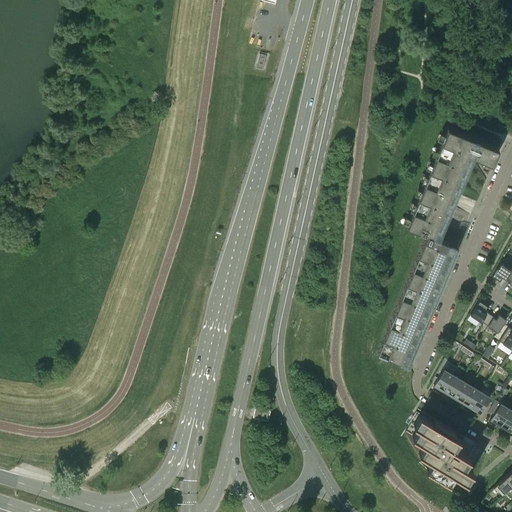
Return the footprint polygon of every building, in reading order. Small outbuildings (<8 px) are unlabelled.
[(262,69),(266,55),(259,53),(255,67),(262,69)] [(408,364),(458,245),(439,237),(458,191),(473,155),(492,163),(498,148),(447,126),(406,225),(426,233),(377,351),(399,360),(408,364)] [(455,209),(452,226),(465,229),(468,212),(455,209)] [(500,262),(491,275),(499,280),(502,275),(508,279),(511,273),(511,262),(504,257),(500,262)] [(470,313),(484,322),(489,314),(483,310),(486,305),(479,300),(470,313)] [(489,314),(484,322),(497,332),(506,318),(498,313),(495,318),(489,314)] [(499,340),(511,349),(511,329),(508,326),(499,340)] [(466,338),(463,342),(473,349),(476,345),(466,338)] [(488,358),(495,348),(489,344),(482,354),(488,358)] [(442,369),(433,384),(443,390),(452,374),(457,367),(447,361),(442,369)] [(452,374),(443,390),(452,395),(461,380),(452,374)] [(461,380),(452,395),(462,401),(471,386),(461,380)] [(471,386),(462,401),(471,406),(480,391),(471,386)] [(503,386),(498,393),(502,396),(506,389),(503,386)] [(480,391),(471,406),(480,412),(490,397),(489,397),(491,393),(482,388),(480,391)] [(490,418),(500,424),(510,409),(494,400),(492,403),(497,405),(490,418)] [(268,421),(270,410),(255,407),(254,410),(252,417),(268,421)] [(511,410),(510,409),(500,424),(511,431),(511,429),(511,410)] [(418,426),(412,435),(418,439),(424,443),(418,452),(432,460),(426,469),(432,473),(450,483),(455,474),(467,481),(473,470),(472,470),(464,465),(470,456),(469,455),(468,455),(454,447),(460,438),(453,433),(455,430),(434,418),(432,421),(428,418),(419,413),(413,423),(418,426)] [(511,484),(511,469),(493,487),(494,487),(498,483),(505,491),(511,484)] [(511,484),(505,491),(503,493),(504,493),(508,489),(511,493),(511,484)]
